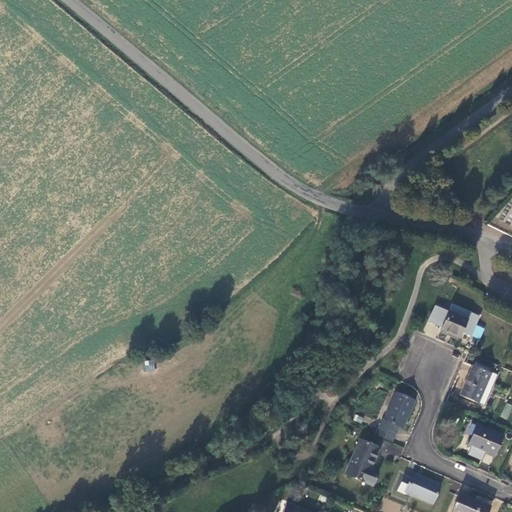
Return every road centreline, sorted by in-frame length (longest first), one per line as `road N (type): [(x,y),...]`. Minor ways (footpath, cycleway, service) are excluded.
road 1 (unclassified): [(479,229),(335,205),(298,190),(69,0)]
road 2 (residential): [(431,363),(423,450),(511,493)]
road 3 (track): [(380,214),(401,175),(511,92)]
